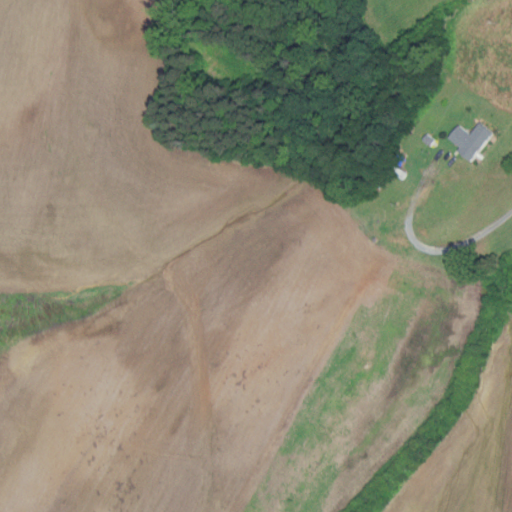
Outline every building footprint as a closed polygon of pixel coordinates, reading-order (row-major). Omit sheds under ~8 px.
[(475,161),(462,150),(465,146),(454,137),(464,125),(475,134),(485,122),(498,133),(475,161)] [(431,133),(439,140),(434,146),(426,140),(431,133)] [(405,165),(395,163),(397,156),(406,158),(405,165)] [(405,179),(392,171),(397,164),(409,173),(405,179)] [(465,193),(446,186),(439,205),(457,212),(465,193)]
